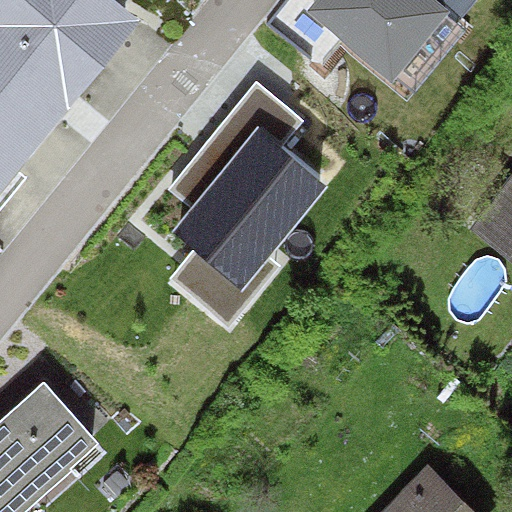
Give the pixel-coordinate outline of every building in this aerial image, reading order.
[(0,0),(0,169),(123,20),(99,0),(0,0)] [(427,0),(333,0),(393,45),(427,0)] [(240,274),(321,175),(262,127),(230,166),(206,146),(174,185),(198,205),(181,226),(240,274)] [(511,183),(487,217),(511,235),(511,183)] [(0,503),(89,422),(41,371),(0,408),(0,503)] [(462,511),(422,473),(383,511),(462,511)]
